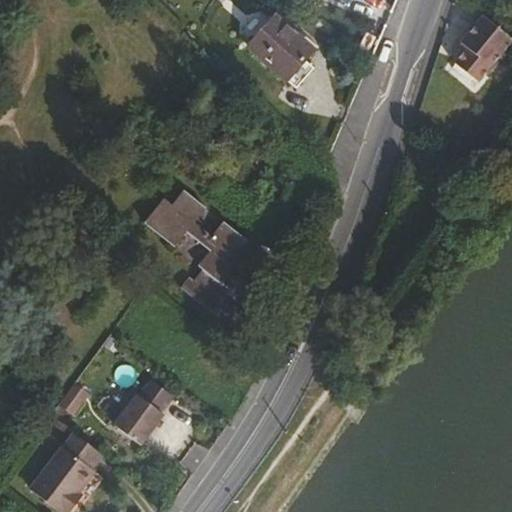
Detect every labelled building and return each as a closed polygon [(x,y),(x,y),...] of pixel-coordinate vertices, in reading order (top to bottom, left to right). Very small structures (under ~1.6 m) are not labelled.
[(503,34),(481,14),(456,37),(457,39),(453,43),(459,49),(449,59),(471,79),(485,64),(479,59),(503,34)] [(313,49),(277,15),(251,44),(287,78),(313,49)] [(509,40),(503,34),(479,59),(485,64),(509,40)] [(188,275),(182,284),(211,306),(226,287),(221,282),(233,267),(224,260),(230,251),(235,255),(247,240),(238,233),(223,220),(210,234),(193,220),(204,206),(183,189),(171,202),(164,197),(145,219),(174,244),(185,229),(209,248),(197,264),(202,268),(193,279),(188,275)] [(152,385),(141,398),(159,412),(169,398),(152,385)] [(137,395),(115,424),(140,444),(163,415),(159,412),(141,398),(137,395)] [(99,450),(75,431),(30,486),(62,511),(76,511),(104,478),(92,468),(104,454),(99,450)]
